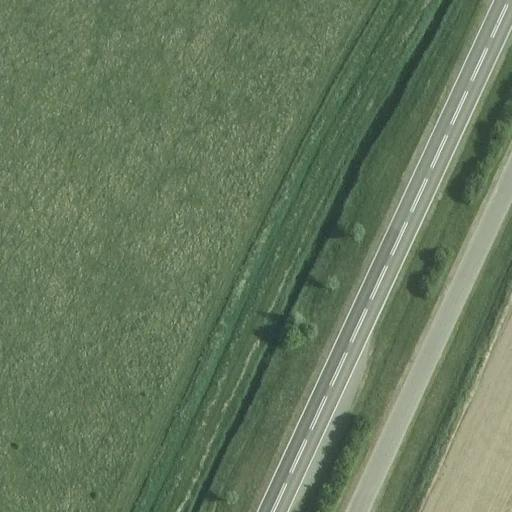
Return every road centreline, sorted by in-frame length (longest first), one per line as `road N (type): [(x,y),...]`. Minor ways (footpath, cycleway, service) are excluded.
road 1 (trunk): [(272,511),(508,0)]
road 2 (unclassified): [(349,511),(511,165)]
